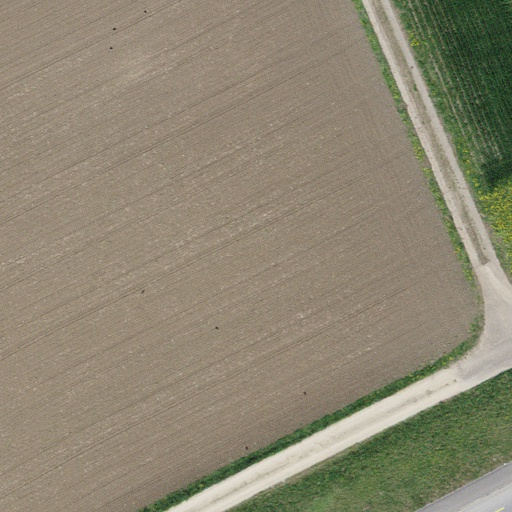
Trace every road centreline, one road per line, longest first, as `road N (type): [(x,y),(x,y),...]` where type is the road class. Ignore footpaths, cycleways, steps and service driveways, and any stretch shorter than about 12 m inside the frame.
road 1 (track): [(511,337),(367,0)]
road 2 (track): [(511,352),(197,511)]
